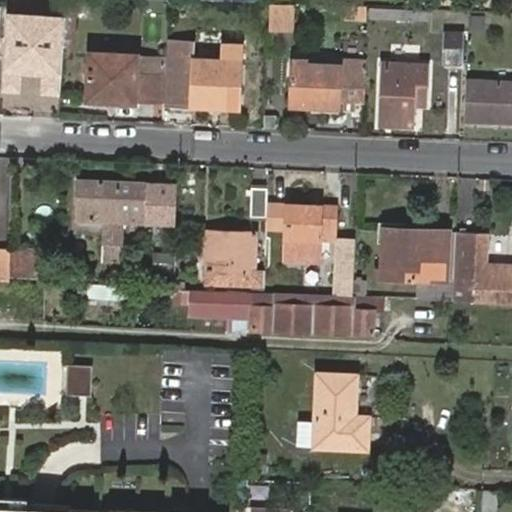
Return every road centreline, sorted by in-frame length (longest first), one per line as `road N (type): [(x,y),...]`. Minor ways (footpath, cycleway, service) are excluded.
road 1 (track): [(0,325),(511,352)]
road 2 (residential): [(0,132),(511,157)]
